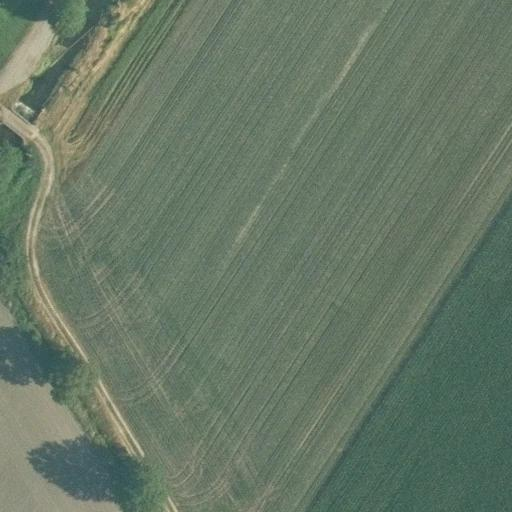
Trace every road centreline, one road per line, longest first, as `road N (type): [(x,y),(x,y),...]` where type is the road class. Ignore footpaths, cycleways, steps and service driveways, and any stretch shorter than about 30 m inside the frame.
road 1 (track): [(177,511),(45,298),(33,253),(51,161),(28,131)]
road 2 (unknown): [(28,131),(44,162),(26,232),(39,300),(168,511)]
